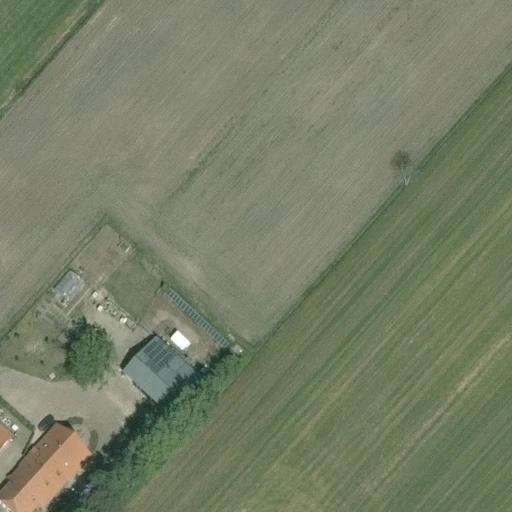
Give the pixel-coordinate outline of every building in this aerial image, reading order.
[(87,293),(136,333),(155,309),(106,269),(87,293)] [(199,381),(155,341),(123,376),(167,416),(199,381)] [(0,448),(12,434),(0,424),(0,448)] [(26,462),(60,492),(90,459),(56,428),(26,462)] [(42,511),(60,492),(26,462),(9,481),(12,485),(0,498),(0,506),(6,511),(34,511),(38,508),(42,511)]
